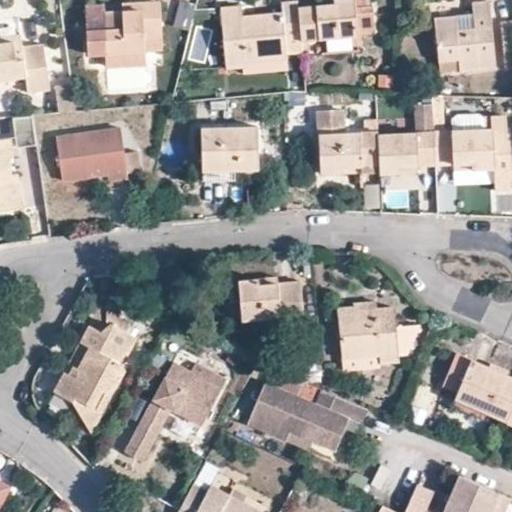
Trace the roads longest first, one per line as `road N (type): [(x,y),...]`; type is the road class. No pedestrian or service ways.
road 1 (residential): [(511,326),(466,309),(398,237),(245,235),(34,273),(0,338)]
road 2 (residential): [(0,426),(36,446),(99,511)]
